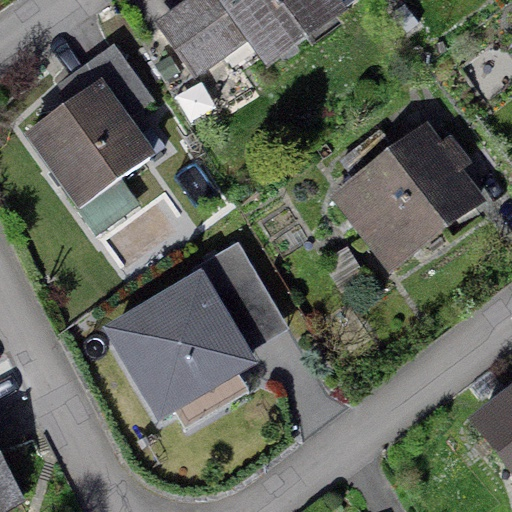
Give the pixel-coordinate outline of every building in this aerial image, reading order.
[(201,0),(158,32),(193,80),(220,60),(208,44),(235,25),(266,68),(336,18),(322,0),(201,0)] [(58,94),(70,111),(25,143),(76,214),(147,163),(121,127),(149,107),(111,55),(58,94)] [(365,238),(391,271),(474,208),(451,178),(464,169),(447,147),(434,156),(421,139),(347,195),(374,230),(365,238)] [(159,429),(257,371),(202,277),(104,334),(159,429)] [(511,403),(477,431),(511,476),(511,403)] [(0,511),(5,511),(20,504),(0,470),(0,511)]
